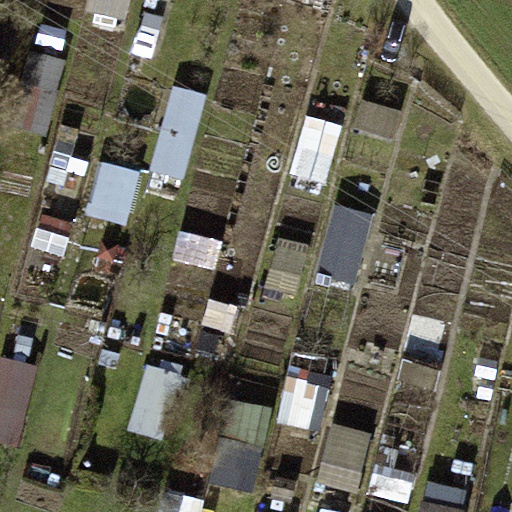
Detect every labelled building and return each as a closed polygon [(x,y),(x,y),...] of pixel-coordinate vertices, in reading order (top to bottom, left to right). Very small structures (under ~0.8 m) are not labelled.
[(194,183),(212,96),(178,89),(160,176),(194,183)] [(328,186),(347,131),(318,121),(299,176),(328,186)] [(131,229),(145,177),(111,168),(97,220),(131,229)] [(342,212),(323,277),(362,288),(381,223),(342,212)] [(0,444),(26,451),(45,368),(5,359),(0,380),(0,444)] [(155,365),(135,433),(181,446),(200,379),(155,365)] [(262,499),(278,413),(237,405),(221,491),(262,499)] [(341,427),(325,485),(363,495),(378,436),(341,427)]
